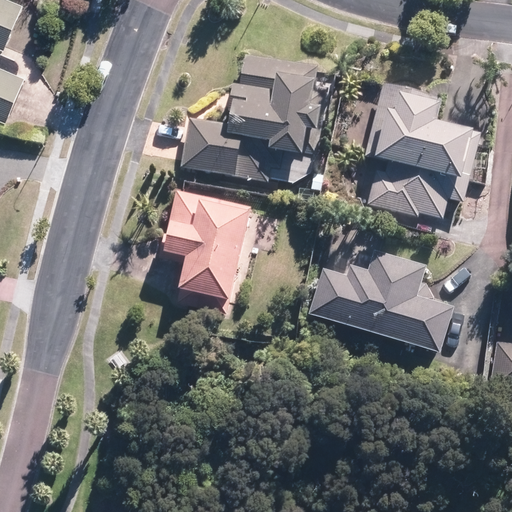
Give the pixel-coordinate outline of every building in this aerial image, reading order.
[(0,0),(0,121),(7,124),(26,78),(0,66),(0,49),(5,51),(24,6),(9,0),(0,0)] [(191,121),(182,169),(269,186),(270,182),(294,186),(314,174),(329,94),(314,91),(318,72),(246,58),(239,90),(233,89),(230,105),(234,105),(229,129),(191,121)] [(445,101),(384,85),(365,159),(381,163),(370,203),(447,223),(452,200),(467,204),(484,138),(438,126),(445,101)] [(251,210),(176,195),(176,194),(168,236),(165,235),(161,257),(164,258),(186,263),(179,295),(230,306),(251,210)] [(320,274),(307,317),(441,359),(455,314),(413,301),(424,265),(374,249),(367,271),(351,266),(345,282),(320,274)] [(489,395),(511,397),(511,343),(497,342),(489,395)]
